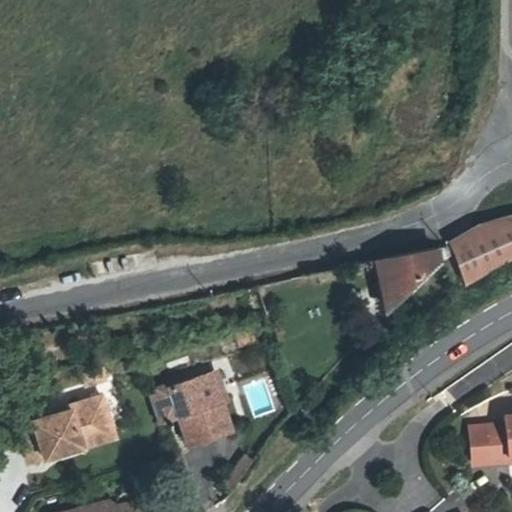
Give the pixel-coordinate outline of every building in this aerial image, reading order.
[(477,224),(450,241),(451,244),(453,249),(464,281),(489,266),(509,255),(511,253),(511,215),(499,218),(477,224)] [(436,247),(376,259),(387,309),(413,282),(439,261),(436,247)] [(252,330),(237,334),(240,345),(255,341),(252,330)] [(169,383),(147,390),(157,421),(166,418),(168,415),(177,412),(187,443),(230,429),(211,372),(170,385),(169,383)] [(76,446),(98,440),(94,425),(110,420),(102,394),(54,409),(56,412),(33,419),(34,425),(18,430),(27,461),(60,451),(76,446)] [(308,395),(296,408),(300,422),(305,430),(321,414),(308,395)] [(511,414),(504,415),(504,423),(487,425),(488,426),(471,428),(474,463),(490,462),(490,463),(509,462),(509,456),(511,455),(511,414)] [(115,434),(110,420),(94,425),(98,440),(115,434)] [(78,453),(76,446),(60,451),(62,458),(78,453)] [(137,511),(136,507),(126,502),(116,504),(109,500),(61,511),(137,511)]
